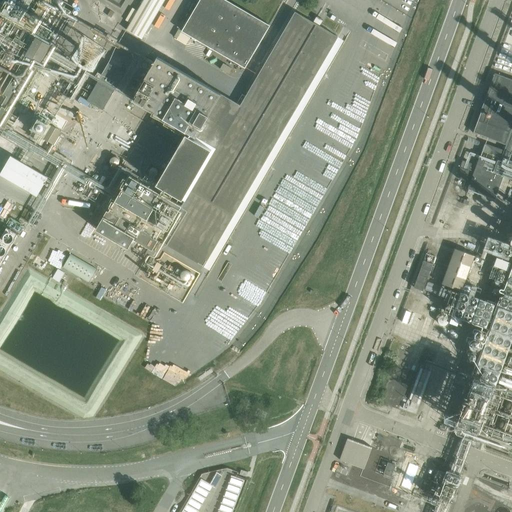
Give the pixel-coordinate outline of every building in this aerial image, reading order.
[(142,40),(165,0),(144,0),(127,31),(142,40)] [(270,26),(224,0),(199,0),(181,32),(245,69),(270,26)] [(210,271),(344,41),(294,13),(240,106),(157,57),(132,100),(139,104),(135,111),(145,117),(149,110),(215,149),(182,205),(130,176),(121,190),(109,212),(107,211),(96,230),(128,249),(133,240),(152,251),(158,240),(156,239),(156,238),(161,241),(160,242),(210,271)] [(12,112),(50,46),(35,38),(3,95),(7,97),(2,106),(12,112)] [(157,48),(154,52),(161,58),(164,54),(157,48)] [(103,110),(125,73),(109,64),(87,101),(103,110)] [(472,133),(506,145),(511,127),(511,80),(494,74),(472,133)] [(49,125),(42,138),(54,145),(62,132),(49,125)] [(182,200),(212,150),(185,135),(156,185),(182,200)] [(495,199),(509,160),(511,154),(484,144),(467,189),(495,199)] [(0,175),(37,197),(48,178),(10,156),(0,174),(0,175)] [(462,161),(456,178),(465,181),(472,164),(462,161)] [(7,226),(19,230),(18,232),(21,233),(25,224),(10,219),(7,226)] [(0,268),(19,236),(5,227),(0,235),(0,268)] [(454,249),(442,284),(462,291),(474,257),(454,249)] [(62,268),(88,283),(96,269),(70,254),(62,268)] [(422,291),(432,264),(423,260),(413,288),(422,291)] [(457,386),(467,390),(455,422),(490,436),(505,397),(497,394),(507,365),(511,366),(511,267),(502,264),(492,290),(507,296),(502,309),(431,284),(428,291),(454,301),(448,318),(478,329),(457,386)] [(52,279),(59,283),(65,273),(58,269),(52,279)] [(208,420),(211,434),(239,429),(236,414),(208,420)] [(340,460),(364,469),(372,448),(347,439),(340,460)] [(384,474),(392,477),(396,465),(388,462),(384,474)] [(432,484),(422,481),(419,488),(430,492),(432,484)]
